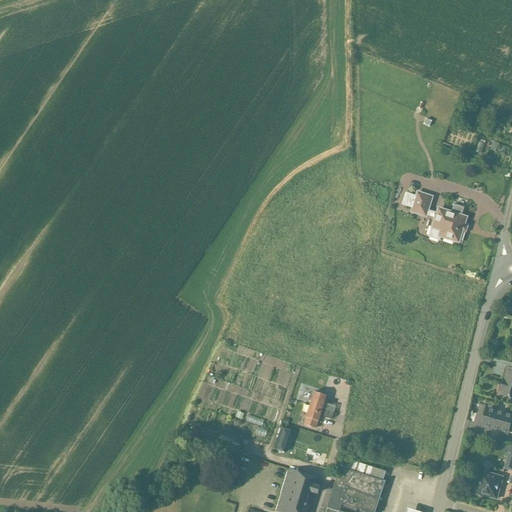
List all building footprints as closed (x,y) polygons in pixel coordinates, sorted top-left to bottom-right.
[(438,213),(428,210),(432,197),(418,192),(417,197),(407,194),(404,203),(414,206),(412,211),(426,216),(427,214),(436,217),(433,227),(442,230),(440,236),(459,242),(467,217),(439,208),(438,213)] [(511,368),(508,368),(505,378),(504,378),(500,392),(501,393),(501,395),(511,398),(511,368)] [(325,396),(313,392),(309,406),(332,414),(334,408),(322,404),(325,396)] [(319,415),(331,419),(332,414),(309,406),(303,425),(315,428),(319,415)] [(511,419),(511,415),(488,409),(483,426),(508,433),(511,419)] [(233,453),(235,446),(238,447),(240,441),(225,436),(223,441),(227,443),(224,450),(233,453)] [(302,446),(298,459),(323,466),(327,454),(302,446)] [(373,511),(383,482),(381,481),(384,472),(342,458),(324,511),(373,511)] [(311,511),(321,479),(288,469),(275,511),(311,511)] [(503,478),(481,472),(477,485),(476,485),(474,492),(476,494),(482,496),(483,495),(497,499),(503,478)]
